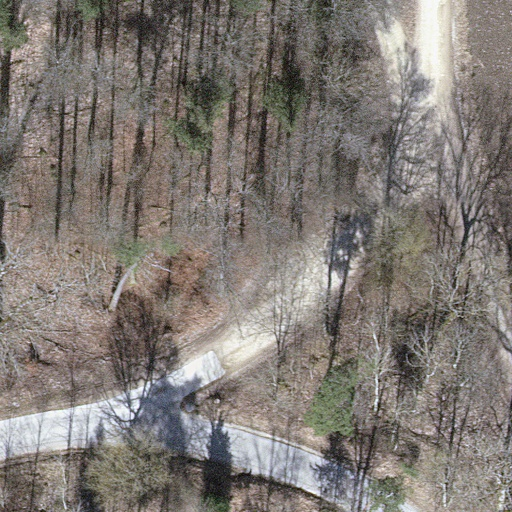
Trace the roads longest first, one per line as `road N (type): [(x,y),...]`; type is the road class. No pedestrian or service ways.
road 1 (track): [(438,132),(373,224),(300,303),(128,421)]
road 2 (tertiary): [(395,511),(311,469),(128,421),(0,439)]
road 3 (track): [(511,334),(469,194),(438,132)]
road 4 (track): [(438,132),(379,0)]
road 5 (track): [(435,0),(438,132)]
